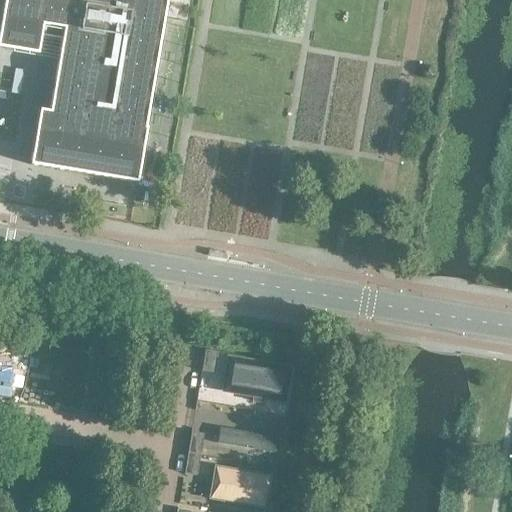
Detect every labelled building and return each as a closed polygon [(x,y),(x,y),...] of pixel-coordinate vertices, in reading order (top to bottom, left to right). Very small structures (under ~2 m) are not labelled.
[(3,0),(4,1),(3,6),(2,8),(3,8),(2,14),(2,13),(1,15),(2,15),(1,21),(0,21),(0,22),(1,22),(0,25),(0,47),(4,48),(4,49),(6,49),(12,50),(13,51),(13,50),(20,51),(19,52),(21,52),(21,51),(27,52),(27,53),(29,53),(37,54),(37,50),(38,50),(38,49),(39,43),(39,42),(40,36),(50,38),(61,40),(49,112),(39,111),(35,130),(29,165),(32,166),(32,165),(38,166),(38,167),(41,167),(47,168),(49,169),(49,168),(56,169),(55,170),(58,170),(64,171),(67,172),(67,171),(73,172),(73,173),(75,173),(82,174),(81,174),(84,175),(84,174),(90,175),(90,176),(93,176),(99,177),(101,178),(101,177),(108,178),(108,179),(110,179),(116,180),(119,180),(125,181),(125,182),(127,182),(129,182),(134,183),(133,183),(136,183),(146,128),(144,128),(166,0),(3,0)] [(213,373),(217,353),(204,351),(201,371),(213,373)] [(294,367),(226,356),(220,393),(288,404),(294,367)] [(278,438),(219,428),(216,443),(275,453),(278,438)] [(199,456),(203,434),(190,432),(187,454),(183,474),(196,476),(199,456)] [(271,475),(213,465),(207,500),(265,510),(271,475)]
